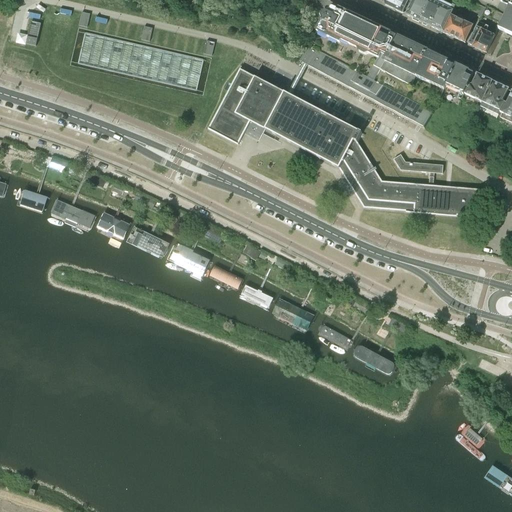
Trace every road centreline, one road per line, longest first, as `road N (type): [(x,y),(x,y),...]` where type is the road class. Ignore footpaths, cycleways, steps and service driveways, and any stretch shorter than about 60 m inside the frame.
road 1 (residential): [(511,358),(422,327),(130,183),(0,135)]
road 2 (tertiary): [(511,78),(344,0)]
road 3 (primary): [(100,127),(182,171),(257,197)]
road 4 (primary): [(257,197),(100,127)]
road 5 (primary): [(374,254),(420,275),(454,304),(498,318)]
road 6 (primary): [(511,289),(374,254)]
road 7 (primary): [(374,254),(257,197)]
